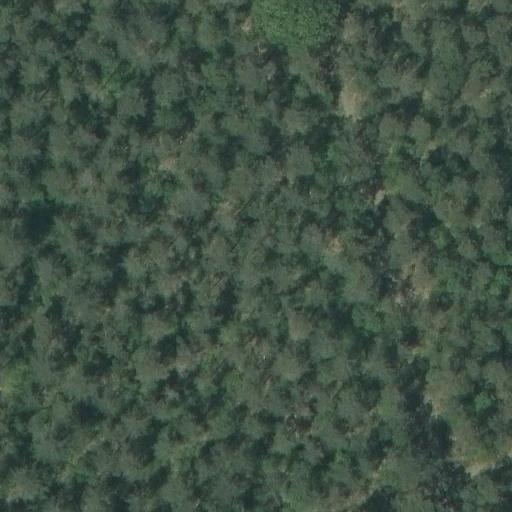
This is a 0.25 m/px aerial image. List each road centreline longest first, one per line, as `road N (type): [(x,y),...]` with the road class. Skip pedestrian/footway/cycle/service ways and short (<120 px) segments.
road 1 (track): [(317,0),(451,511)]
road 2 (track): [(511,454),(371,511)]
